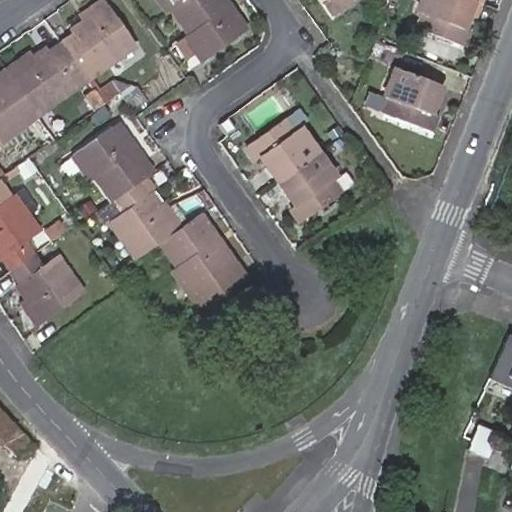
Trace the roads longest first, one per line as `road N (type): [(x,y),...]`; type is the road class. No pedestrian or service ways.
road 1 (residential): [(305,294),(198,149),(206,106),(288,47),(286,24),(268,0)]
road 2 (residential): [(511,51),(434,250)]
road 3 (residential): [(434,250),(356,436)]
road 4 (residential): [(0,357),(105,474)]
road 5 (residential): [(225,511),(159,498),(105,474)]
